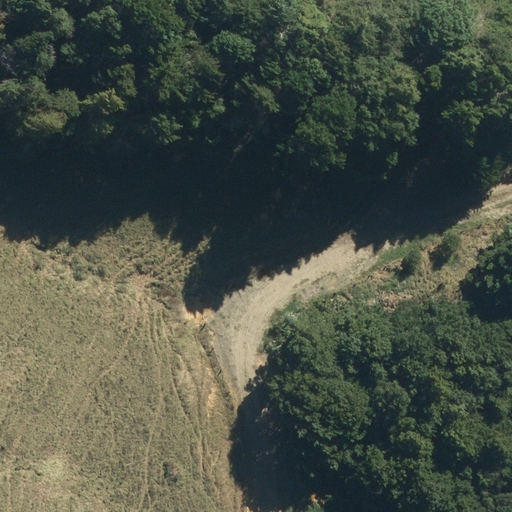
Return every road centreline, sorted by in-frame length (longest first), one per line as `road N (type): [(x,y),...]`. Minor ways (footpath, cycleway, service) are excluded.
road 1 (track): [(265,511),(248,343),(267,281),(462,202),(511,192)]
road 2 (track): [(361,243),(431,152),(511,111)]
